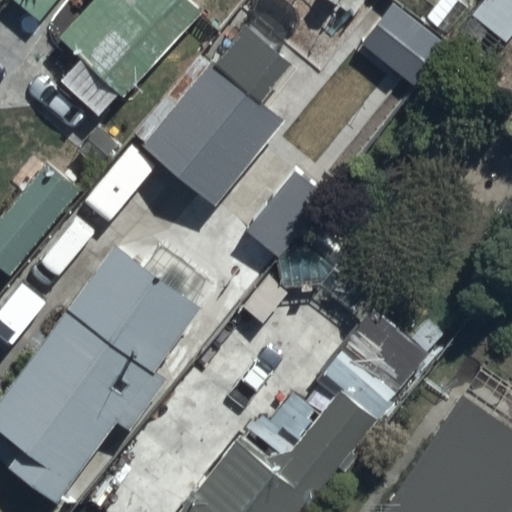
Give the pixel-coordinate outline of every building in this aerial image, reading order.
[(19,0),(42,19),(57,0),(19,0)] [(90,0),(55,41),(118,100),(197,17),(178,0),(90,0)] [(511,0),(479,0),(471,10),(503,38),(511,27),(511,0)] [(435,39),(388,6),(360,46),(408,79),(435,39)] [(290,71),(242,28),(140,144),(213,208),(284,126),(260,105),(290,71)] [(87,196),(117,216),(146,172),(116,152),(87,196)] [(0,215),(0,273),(6,279),(79,194),(45,164),(0,215)] [(328,198),(293,171),(244,236),(280,262),(328,198)] [(199,310),(111,246),(0,398),(0,434),(17,447),(0,470),(0,471),(52,509),(113,427),(127,437),(164,382),(153,373),(199,310)] [(284,297),(260,277),(191,357),(250,408),(293,357),(258,327),(284,297)] [(478,410),(455,395),(378,511),(511,511),(511,390),(497,381),(478,410)] [(178,511),(304,511),(377,421),(341,393),(280,470),(239,437),(178,511)]
